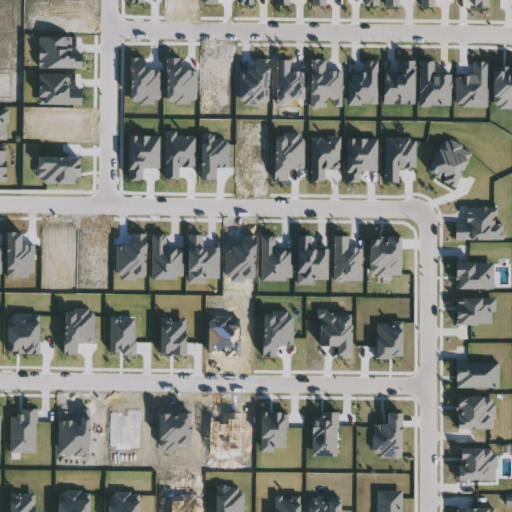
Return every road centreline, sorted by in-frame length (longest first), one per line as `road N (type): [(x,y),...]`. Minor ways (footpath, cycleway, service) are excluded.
road 1 (residential): [(427,208),(0,204)]
road 2 (residential): [(0,379),(427,383)]
road 3 (residential): [(109,26),(511,33)]
road 4 (residential): [(428,511),(427,208)]
road 5 (residential): [(106,205),(109,0)]
